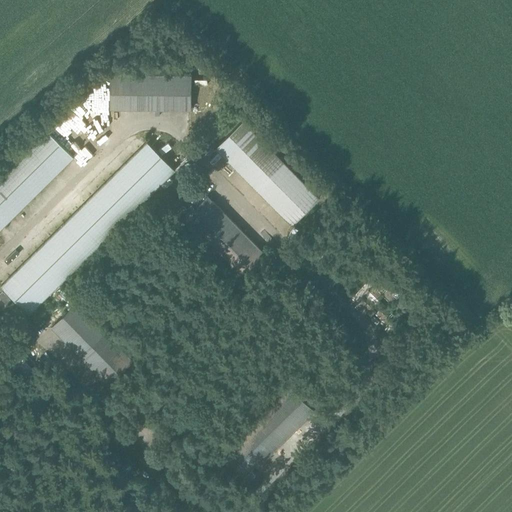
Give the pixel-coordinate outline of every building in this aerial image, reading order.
[(191,110),(192,74),(110,73),(110,109),(191,110)] [(244,119),(215,147),(292,224),(320,196),(244,119)] [(0,229),(74,156),(46,127),(0,172),(0,229)] [(91,139),(105,143),(106,138),(87,132),(80,154),(85,156),(91,139)] [(176,169),(147,140),(1,284),(30,312),(176,169)] [(182,219),(239,277),(265,252),(208,194),(182,219)] [(109,274),(101,265),(94,271),(101,280),(109,274)] [(354,295),(370,315),(389,300),(372,280),(354,295)] [(133,359),(76,302),(51,326),(108,384),(133,359)] [(27,380),(36,371),(15,349),(5,358),(27,380)] [(315,410),(290,385),(232,442),(257,467),(315,410)] [(160,437),(166,431),(152,415),(145,421),(160,437)]
